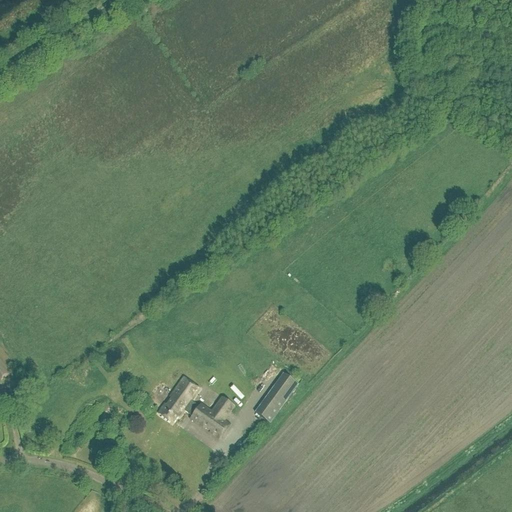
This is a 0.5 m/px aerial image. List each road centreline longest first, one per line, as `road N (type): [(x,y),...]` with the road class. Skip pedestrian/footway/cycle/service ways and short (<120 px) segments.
road 1 (unclassified): [(0,460),(75,468),(165,511)]
road 2 (track): [(0,71),(105,0)]
